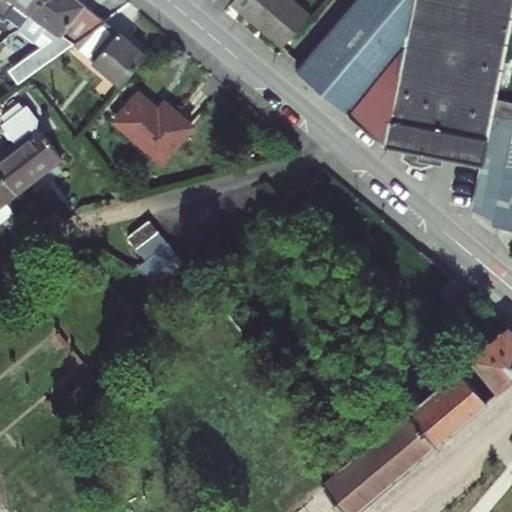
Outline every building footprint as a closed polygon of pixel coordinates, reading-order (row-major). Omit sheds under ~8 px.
[(63,33),(44,47),(0,77),(10,91),(74,45),(107,21),(79,0),(47,0),(25,29),(22,31),(41,45),(55,28),(63,33)] [(25,29),(47,0),(0,0),(0,14),(7,19),(8,17),(25,29)] [(285,49),(311,17),(291,0),(236,0),(233,4),(285,49)] [(511,0),(358,0),(299,70),(391,147),(408,150),(406,160),(412,165),(425,168),(435,164),(438,154),(483,164),(499,100),(511,31),(511,0)] [(107,21),(74,45),(122,85),(148,55),(107,21)] [(41,45),(44,47),(63,33),(55,28),(41,45)] [(117,122),(163,161),(192,126),(166,105),(160,112),(140,95),(117,122)] [(511,102),(499,100),(483,164),(474,206),(496,220),(496,226),(511,229),(511,102)] [(18,143),(0,157),(0,170),(18,194),(64,159),(50,143),(53,140),(48,134),(46,135),(39,126),(40,118),(29,104),(3,124),(18,143)] [(0,209),(18,194),(0,170),(0,209)] [(128,237),(138,248),(160,232),(151,221),(148,222),(128,237)] [(138,248),(147,260),(169,243),(160,232),(138,248)] [(169,243),(147,260),(136,268),(161,283),(186,264),(169,243)] [(472,359),(407,413),(436,445),(511,380),(511,325),(471,357),(472,359)] [(356,511),(436,445),(407,413),(321,485),(344,511),(356,511)]
